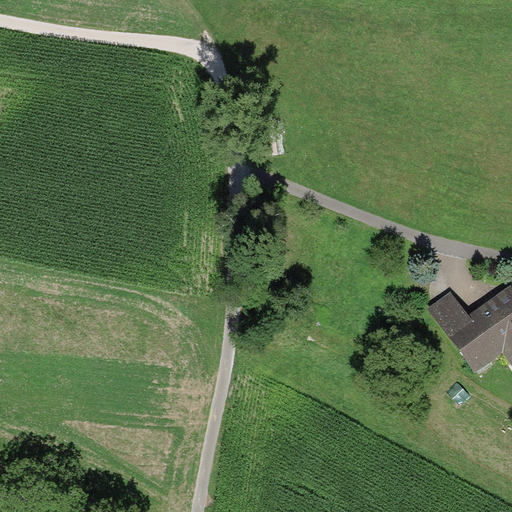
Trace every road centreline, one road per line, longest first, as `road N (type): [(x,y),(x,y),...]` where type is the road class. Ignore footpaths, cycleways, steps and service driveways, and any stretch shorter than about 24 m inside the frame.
road 1 (track): [(511,260),(438,243),(236,173),(230,328),(195,511)]
road 2 (track): [(236,173),(226,84),(208,53),(0,19)]
